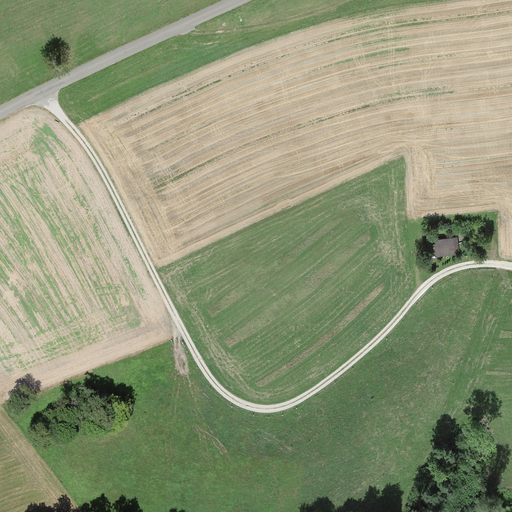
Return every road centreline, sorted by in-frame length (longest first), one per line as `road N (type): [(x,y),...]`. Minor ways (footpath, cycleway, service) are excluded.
road 1 (track): [(41,91),(107,181),(198,363),(221,394),(241,405),(291,404),(323,383),(442,273),(511,265)]
road 2 (tertiary): [(0,113),(237,0)]
road 3 (track): [(177,26),(190,32),(258,25),(347,0)]
